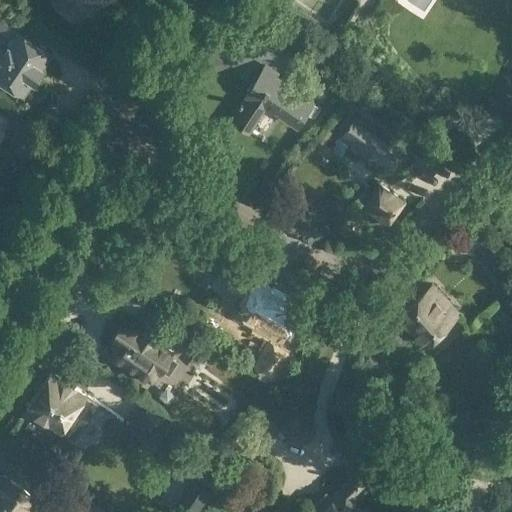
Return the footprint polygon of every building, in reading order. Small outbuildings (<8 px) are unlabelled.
[(51,0),(76,19),(81,12),(84,14),(94,0),(51,0)] [(0,18),(5,11),(0,7),(0,30),(12,38),(0,55),(0,77),(24,93),(33,79),(35,80),(43,68),(41,67),(50,53),(0,19),(0,18)] [(296,92),(300,85),(320,98),(329,83),(317,75),(316,76),(300,65),(287,84),(273,75),(275,72),(265,66),(231,117),(248,129),(265,104),(297,125),(305,113),(312,117),(319,107),(296,92)] [(402,149),(366,123),(353,141),(389,167),(402,149)] [(440,162),(420,147),(411,161),(431,175),(440,162)] [(403,201),(378,183),(362,207),(387,224),(403,201)] [(269,291),(254,282),(257,278),(237,267),(227,287),(245,297),(237,312),(257,323),(255,327),(272,336),(255,367),(276,379),(289,354),(275,346),(300,301),(272,286),(269,291)] [(458,314),(432,284),(399,314),(425,342),(458,314)] [(511,294),(500,304),(511,318),(511,294)] [(179,316),(192,325),(197,318),(183,309),(179,316)] [(193,333),(169,316),(160,328),(185,345),(193,333)] [(142,330),(141,330),(128,321),(127,323),(126,323),(124,326),(123,325),(121,327),(116,331),(115,337),(113,339),(115,340),(106,352),(145,378),(151,369),(158,373),(160,369),(169,375),(178,360),(170,355),(171,353),(154,341),(155,339),(142,330)] [(64,378),(51,369),(27,406),(30,408),(30,411),(34,414),(37,413),(49,421),(48,423),(60,431),(62,429),(66,432),(71,434),(75,433),(79,432),(82,429),(84,425),(83,420),(82,417),(79,414),(91,396),(82,390),(89,381),(70,369),(64,378)] [(166,413),(145,399),(127,426),(148,440),(166,413)] [(279,429),(261,410),(230,440),(249,459),(279,429)] [(314,502),(317,505),(311,511),(370,511),(364,505),(360,508),(352,500),(368,484),(373,488),(391,471),(367,447),(350,465),(353,468),(327,494),(324,491),(314,502)] [(194,511),(210,488),(192,476),(174,503),(186,511),(194,511)] [(0,478),(0,511),(34,511),(39,507),(0,478)] [(115,511),(68,486),(56,506),(67,511),(115,511)] [(272,507),(272,486),(246,486),(246,507),(272,507)]
